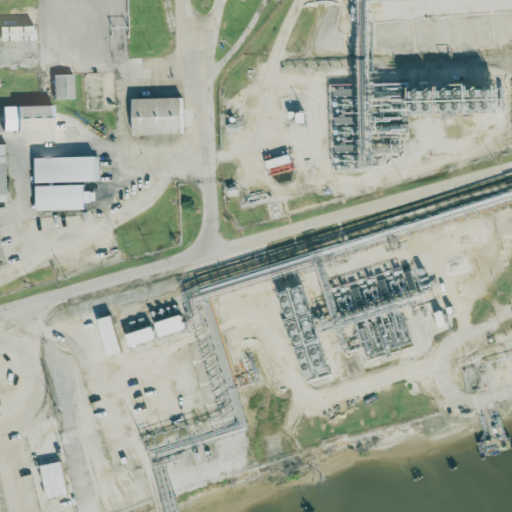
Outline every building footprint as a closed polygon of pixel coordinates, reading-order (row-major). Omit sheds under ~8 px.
[(14,26),(14,21),(2,21),(3,42),(33,41),(33,26),(14,26)] [(72,99),(71,74),(51,75),(52,100),(72,99)] [(181,97),(131,99),(133,135),(182,133),(181,97)] [(1,107),(1,131),(16,131),(16,142),(52,141),(51,105),(1,107)] [(36,211),(84,210),(84,202),(94,202),(94,192),(83,192),(83,182),(98,181),(98,156),(34,158),(36,211)] [(186,330),(182,315),(155,323),(159,337),(186,330)] [(119,353),(112,316),(98,319),(105,356),(119,353)] [(126,333),(129,346),(155,340),(152,328),(126,333)] [(41,465),(44,498),(65,496),(62,463),(41,465)]
